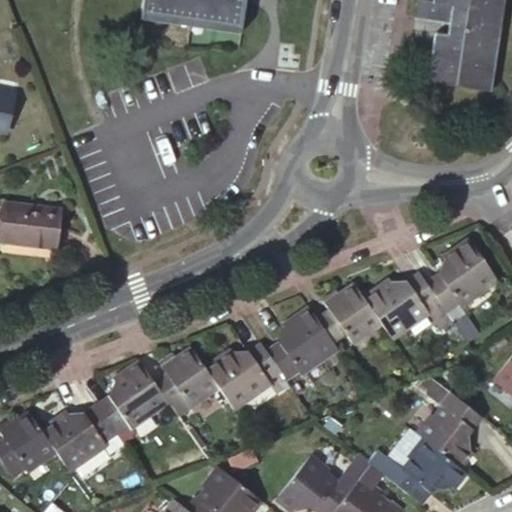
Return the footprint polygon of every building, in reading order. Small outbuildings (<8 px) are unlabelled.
[(143,0),(142,14),(239,28),(243,0),(143,0)] [(431,0),(432,1),(423,0),(416,0),(413,17),(442,22),(448,23),(447,34),(440,33),(435,32),(427,82),(488,92),(502,0),(431,0)] [(447,34),(448,23),(442,22),(440,33),(447,34)] [(14,96),(0,92),(0,132),(5,134),(14,96)] [(0,242),(55,248),(59,209),(4,203),(0,242)] [(497,282),(466,238),(440,256),(442,259),(437,273),(424,282),(445,313),(458,304),(461,307),(497,282)] [(424,282),(417,273),(405,281),(388,282),(386,279),(362,296),(381,324),(393,340),(429,315),(439,330),(451,321),(445,313),(424,282)] [(362,296),(353,283),(338,293),(324,303),(328,309),(316,317),(333,342),(345,334),(352,344),(381,324),(362,296)] [(321,299),(324,303),(338,293),(335,289),(321,299)] [(316,317),(307,306),(282,323),(284,326),(277,342),(264,351),(279,372),(285,381),(297,372),(300,376),(338,350),(333,342),(316,317)] [(264,351),(259,343),(247,351),(230,352),(228,349),(202,367),(217,389),(232,410),(270,384),(267,381),(279,372),(264,351)] [(202,367),(189,348),(175,358),(161,368),(164,372),(151,381),(167,404),(176,417),(189,408),(217,389),(202,367)] [(511,353),(492,379),(511,394),(511,353)] [(158,363),(161,368),(175,358),(172,354),(158,363)] [(151,381),(137,360),(111,378),(113,381),(107,396),(96,404),(116,433),(128,425),(131,430),(167,404),(151,381)] [(480,417),(428,375),(419,379),(413,382),(442,405),(433,416),(431,414),(415,433),(421,438),(459,469),(472,453),(469,451),(466,434),(480,417)] [(398,408),(391,390),(372,398),(403,424),(409,417),(398,408)] [(116,433),(96,404),(83,413),(65,414),(63,411),(39,428),(57,453),(70,472),(105,447),(109,452),(123,442),(116,433)] [(39,428),(28,411),(12,422),(0,429),(0,434),(2,438),(0,439),(0,460),(12,478),(24,469),(27,474),(57,453),(39,428)] [(0,423),(0,429),(12,422),(9,418),(0,423)] [(459,469),(421,438),(406,456),(409,459),(401,468),(379,450),(367,465),(369,466),(419,507),(433,490),(434,488),(449,487),(452,489),(465,474),(459,469)] [(328,471),(309,455),(274,499),(290,511),(292,509),(308,506),(316,511),(331,511),(356,481),(345,472),(337,482),(326,473),(328,471)] [(250,511),(259,501),(216,467),(202,486),(204,488),(196,498),(194,497),(185,509),(187,511),(250,511)] [(399,511),(400,511),(377,493),(378,492),(360,477),(356,481),(331,511),(399,511)] [(187,511),(185,509),(173,500),(163,511),(187,511)]
